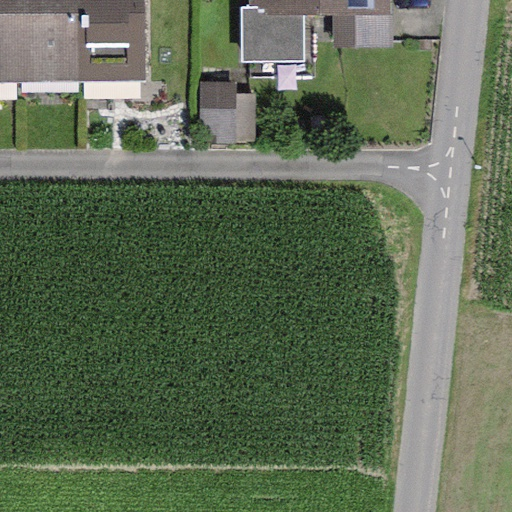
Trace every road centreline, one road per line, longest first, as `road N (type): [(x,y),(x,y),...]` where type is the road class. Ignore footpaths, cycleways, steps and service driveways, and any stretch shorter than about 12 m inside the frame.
road 1 (residential): [(451,167),(0,164)]
road 2 (residential): [(415,511),(451,167)]
road 3 (residential): [(451,167),(468,0)]
